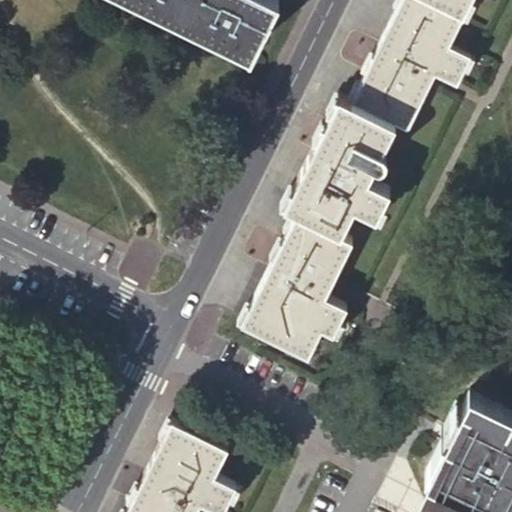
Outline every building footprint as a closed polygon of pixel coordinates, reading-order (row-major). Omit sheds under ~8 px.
[(152,0),(251,48),(274,0),(152,0)] [(449,41),(469,0),(398,0),(351,97),(339,91),(284,202),(295,208),(241,319),(308,352),(322,325),(333,330),(347,302),(326,291),(354,235),(342,230),(356,201),(376,212),(390,184),(369,173),(376,160),(379,161),(380,161),(382,161),(385,159),(387,157),(387,153),(387,151),(386,148),(383,146),(396,119),(408,125),(436,70),(456,81),(471,52),(449,41)] [(511,407),(470,387),(464,401),(458,413),(455,411),(446,428),(427,467),(441,474),(452,480),(451,483),(467,491),(482,499),(475,511),(506,511),(511,500),(511,407)] [(458,413),(464,401),(456,398),(442,426),(446,428),(455,411),(458,413)] [(228,441),(172,414),(123,511),(194,511),(201,498),(222,509),(237,480),(215,470),(228,441)] [(452,480),(441,474),(437,482),(465,495),(467,491),(451,483),(452,480)]
